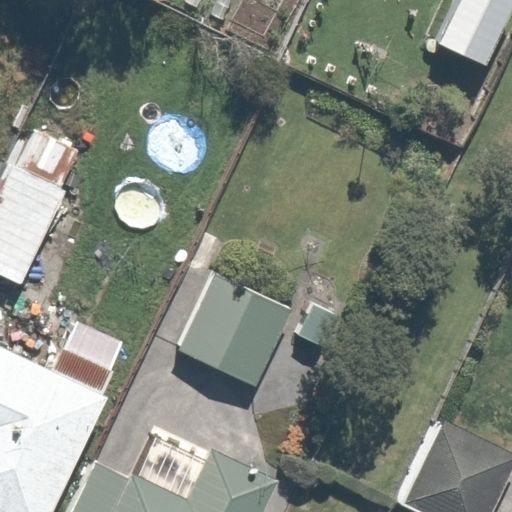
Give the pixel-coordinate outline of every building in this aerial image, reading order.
[(511,27),(511,0),(453,0),(428,46),(484,77),(511,27)] [(57,214),(0,188),(0,280),(23,290),(57,214)] [(296,312),(207,267),(167,347),(256,392),(296,312)] [(0,511),(59,511),(123,372),(58,342),(47,368),(0,346),(0,511)] [(398,510),(400,511),(499,511),(511,487),(511,452),(443,418),(398,510)] [(280,511),(290,494),(164,427),(132,487),(92,466),(67,511),(280,511)]
